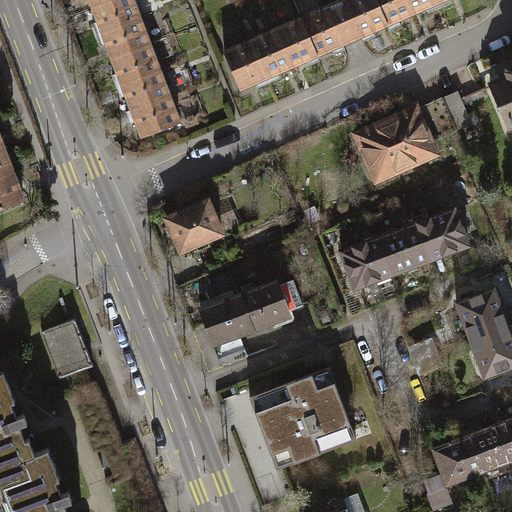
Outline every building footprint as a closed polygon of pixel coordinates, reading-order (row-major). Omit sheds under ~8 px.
[(105,0),(86,7),(96,33),(136,18),(128,0),(105,0)] [(442,0),(336,0),(333,2),(220,51),(237,89),(350,40),(442,0)] [(96,33),(105,59),(145,45),(136,18),(96,33)] [(105,59),(115,85),(155,71),(145,45),(105,59)] [(511,66),(500,72),(503,79),(491,85),(510,127),(511,125),(511,66)] [(115,85),(124,111),(165,97),(155,71),(115,85)] [(457,93),(444,99),(456,128),(470,122),(457,93)] [(124,111),(134,137),(174,123),(165,97),(124,111)] [(434,138),(456,128),(444,99),(421,109),(434,138)] [(358,134),(375,173),(382,176),(429,154),(432,147),(429,140),(434,138),(421,109),(416,111),(415,109),(358,134)] [(0,176),(10,172),(2,151),(0,151),(0,176)] [(0,206),(20,199),(10,172),(0,176),(0,206)] [(208,200),(166,218),(181,251),(223,233),(208,200)] [(455,208),(417,222),(431,258),(432,259),(469,245),(455,208)] [(417,222),(378,237),(392,273),(431,258),(417,222)] [(378,237),(341,251),(355,287),(392,273),(378,237)] [(206,272),(191,278),(197,294),(212,288),(206,272)] [(277,279),(240,293),(254,330),(290,316),(288,310),(303,305),(293,279),(279,284),(277,279)] [(470,339),(471,339),(508,325),(509,325),(495,287),(456,301),(470,339)] [(240,293),(200,308),(219,358),(245,348),(240,335),(254,330),(240,293)] [(72,316),(39,329),(57,376),(73,370),(83,366),(90,364),(72,316)] [(471,339),(485,375),(511,365),(511,335),(508,325),(471,339)] [(409,347),(414,360),(437,351),(432,338),(409,347)] [(443,365),(437,351),(414,360),(419,374),(443,365)] [(89,382),(83,366),(73,370),(79,386),(70,389),(93,450),(100,447),(110,474),(101,478),(104,484),(128,475),(92,380),(89,382)] [(357,438),(330,366),(250,397),(277,468),(357,438)] [(0,462),(29,451),(0,375),(0,462)] [(511,437),(506,421),(470,434),(484,471),(511,459),(511,437)] [(484,471),(470,434),(433,448),(442,473),(425,480),(434,505),(449,499),(444,486),(484,471)] [(0,487),(9,511),(70,511),(69,509),(45,445),(29,451),(0,462),(0,487)] [(349,511),(344,498),(326,504),(329,511),(349,511)]
